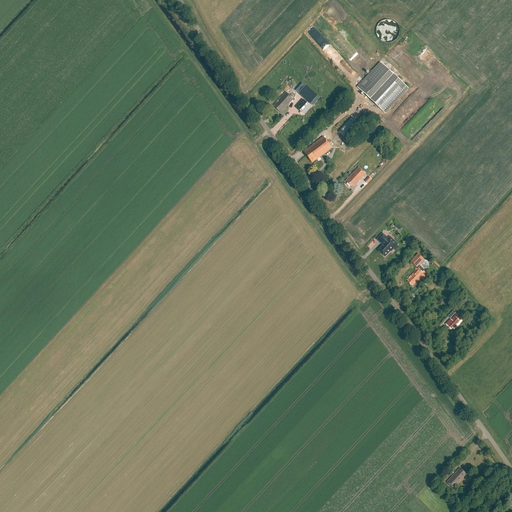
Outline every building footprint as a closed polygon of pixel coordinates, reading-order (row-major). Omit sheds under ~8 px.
[(381,18),(376,38),(394,42),(399,23),(381,18)] [(334,59),(340,54),(315,27),(309,32),(334,59)] [(357,87),(385,114),(409,89),(381,62),(357,87)] [(280,113),(293,99),(286,92),(273,106),(280,113)] [(370,119),(365,114),(358,122),(363,126),(370,119)] [(360,125),(352,117),(338,132),(346,139),(360,125)] [(312,163),(332,149),(323,137),(303,152),(312,163)] [(354,187),(365,174),(358,167),(345,181),(351,186),(352,185),(354,187)] [(383,245),(378,251),(385,257),(390,251),(391,252),(398,245),(390,237),(388,239),(383,234),(377,240),(383,245)] [(418,254),(410,262),(417,268),(418,267),(419,265),(424,260),(418,254)] [(419,265),(418,267),(419,268),(418,269),(407,280),(408,282),(407,282),(411,286),(412,285),(413,286),(421,278),(420,277),(423,274),(422,273),(425,271),(419,265)] [(454,330),(462,321),(456,315),(450,322),(449,321),(445,325),(451,330),(452,329),(454,330)] [(464,475),(465,474),(459,468),(446,483),(454,489),(465,476),(464,475)] [(440,481),(436,486),(442,491),(446,487),(440,481)] [(455,490),(452,494),(457,498),(460,494),(455,490)]
